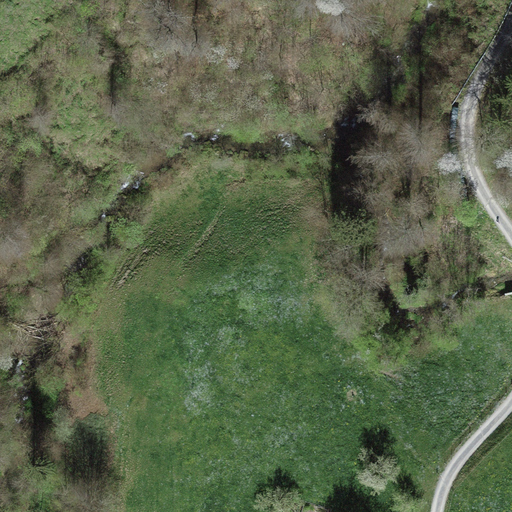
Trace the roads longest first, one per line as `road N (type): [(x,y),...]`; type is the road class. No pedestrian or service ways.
road 1 (residential): [(511,17),(466,126),(478,182),(511,235)]
road 2 (residential): [(511,401),(452,468),(436,511)]
